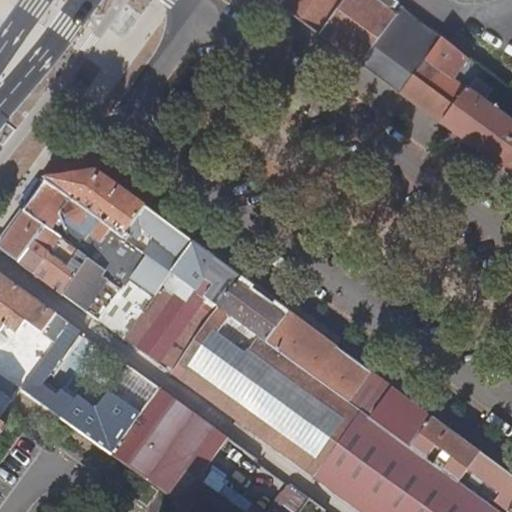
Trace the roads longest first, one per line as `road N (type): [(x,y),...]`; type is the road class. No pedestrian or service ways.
road 1 (residential): [(119,123),(511,411)]
road 2 (residential): [(511,238),(209,14)]
road 3 (residential): [(209,14),(119,123)]
